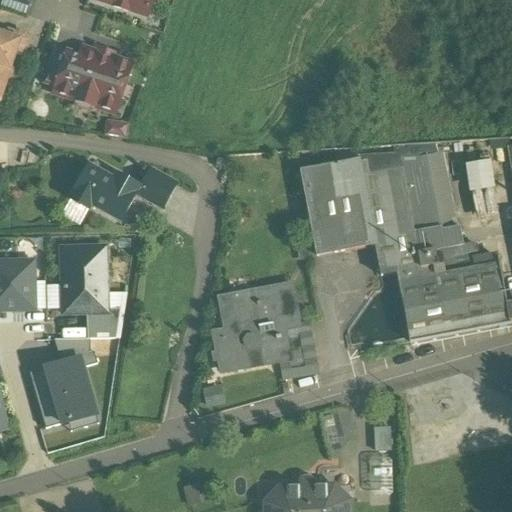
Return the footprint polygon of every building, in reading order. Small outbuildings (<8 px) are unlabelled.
[(96,0),(96,1),(114,7),(113,9),(128,14),(129,12),(147,18),(152,0),(96,0)] [(6,39),(0,36),(0,101),(7,82),(12,79),(13,74),(11,69),(15,56),(21,58),(23,50),(16,36),(8,33),(6,39)] [(55,52),(44,86),(57,90),(68,56),(55,52)] [(115,61),(94,54),(93,57),(83,54),(81,60),(68,56),(57,90),(55,96),(115,116),(131,69),(114,64),(115,61)] [(124,127),(108,125),(106,137),(122,139),(124,127)] [(436,157),(433,157),(431,145),(395,147),(412,240),(451,232),(451,231),(436,157)] [(395,147),(357,150),(360,162),(376,247),(375,247),(381,278),(396,275),(394,260),(435,252),(439,276),(495,265),(495,264),(499,263),(497,254),(475,258),(473,244),(462,247),(459,230),(451,231),(451,232),(412,240),(395,147)] [(357,150),(337,151),(333,152),(337,166),(360,162),(357,150)] [(471,193),(473,192),(478,217),(499,213),(495,189),(498,188),(493,159),(466,164),(471,193)] [(337,166),(301,173),(314,246),(316,258),(317,258),(375,247),(376,247),(360,162),(337,166)] [(89,167),(70,202),(90,213),(92,209),(121,225),(140,189),(116,176),(114,180),(89,167)] [(177,185),(151,171),(137,197),(163,211),(177,185)] [(314,246),(298,249),(300,261),(316,258),(314,246)] [(106,250),(62,251),(63,317),(87,316),(107,316),(106,250)] [(435,252),(394,260),(396,275),(397,276),(398,284),(439,276),(435,252)] [(439,276),(398,284),(410,344),(511,323),(511,303),(506,304),(499,263),(495,264),(495,265),(439,276)] [(0,265),(0,313),(34,313),(33,265),(0,265)] [(292,287),(219,300),(225,332),(227,340),(227,341),(275,332),(276,339),(285,337),(285,338),(301,335),(292,287)] [(107,316),(87,316),(90,341),(116,340),(115,316),(107,316)] [(225,332),(213,334),(215,342),(227,340),(225,332)] [(275,332),(227,341),(227,340),(215,342),(219,362),(222,374),(234,372),(289,362),(285,338),(285,337),(276,339),(275,332)] [(301,335),(285,338),(289,362),(292,378),(316,374),(309,334),(301,335)] [(90,341),(54,342),(62,367),(80,362),(82,370),(97,366),(94,354),(91,354),(90,341)] [(46,372),(49,379),(63,426),(96,416),(82,370),(80,362),(62,367),(46,372)] [(46,431),(63,426),(49,379),(32,384),(46,431)] [(299,489),(264,490),(264,511),(348,511),(348,488),(313,489),(313,484),(309,481),(302,481),(299,484),(299,489)]
